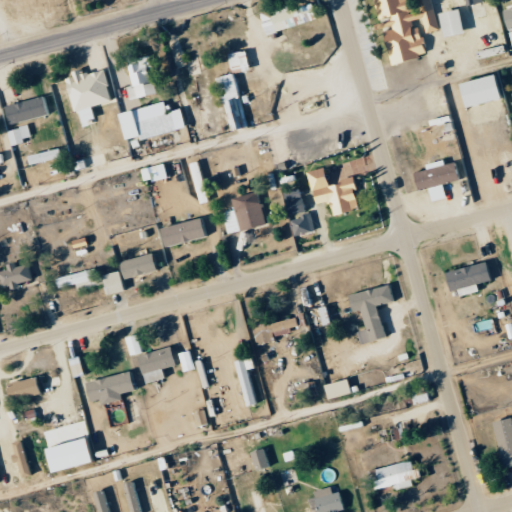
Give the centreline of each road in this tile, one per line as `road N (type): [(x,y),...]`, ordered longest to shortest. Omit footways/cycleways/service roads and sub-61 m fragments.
road 1 (residential): [(480,511),(339,0)]
road 2 (residential): [(0,351),(511,211)]
road 3 (secondary): [(203,0),(0,50)]
